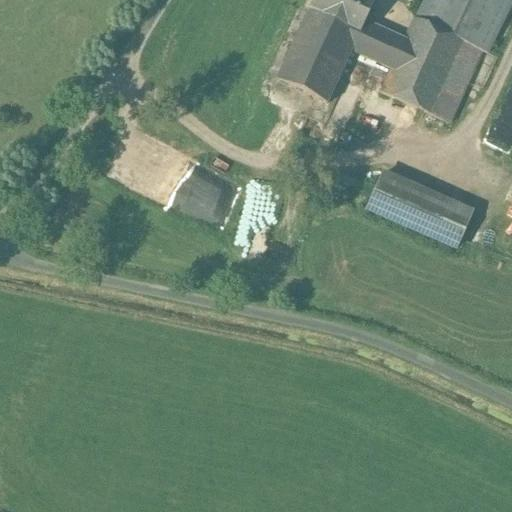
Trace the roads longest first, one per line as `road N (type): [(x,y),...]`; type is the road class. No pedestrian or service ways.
road 1 (unclassified): [(511,408),(360,338),(0,255)]
road 2 (unclassified): [(0,226),(123,65),(161,0)]
